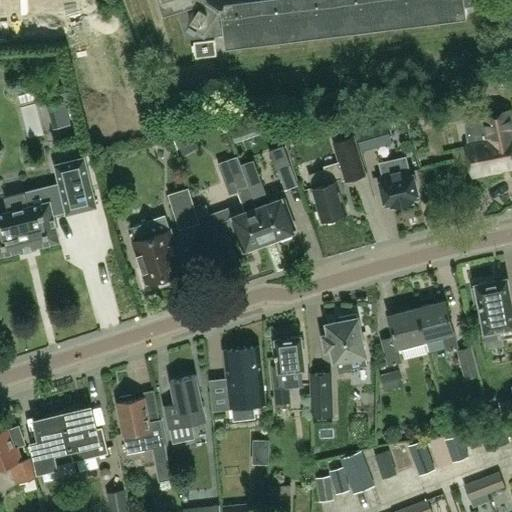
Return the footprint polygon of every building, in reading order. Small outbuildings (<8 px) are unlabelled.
[(464,1),(470,0),(251,0),(226,3),(225,0),(164,0),(165,1),(164,1),(165,3),(174,0),(186,39),(226,34),(227,42),(229,42),(464,12),(464,13),(466,13),(464,1)] [(197,57),(217,54),(215,39),(195,42),(197,57)] [(430,121),(430,114),(426,110),(421,110),(416,114),(416,119),(420,123),(425,124),(430,121)] [(484,119),(466,123),(469,142),(467,143),(473,174),(481,173),(511,167),(511,117),(511,114),(484,119)] [(357,130),(363,150),(377,146),(375,138),(389,134),(385,122),(357,130)] [(335,142),(340,161),(324,166),(325,170),(310,174),(314,187),(312,187),(313,190),(312,193),(313,200),(316,201),(322,220),(325,219),(328,221),(334,218),(336,216),(347,212),(341,193),(345,191),(341,180),(346,179),(346,180),(365,175),(353,136),(335,142)] [(270,243),(269,241),(241,165),(242,165),(238,154),(218,161),(230,194),(239,191),(246,212),(232,217),(233,219),(224,222),(229,235),(238,231),(243,247),(242,247),(243,248),(247,246),(248,251),(270,243)] [(68,213),(97,206),(84,156),(55,163),(64,197),(54,200),(53,199),(49,199),(50,201),(30,205),(28,197),(23,198),(7,202),(9,211),(0,212),(0,253),(21,249),(22,250),(36,247),(36,245),(60,239),(54,214),(67,211),(68,213)] [(380,163),(382,175),(380,176),(386,204),(391,203),(392,206),(414,200),(413,197),(418,196),(412,171),(410,172),(406,157),(380,163)] [(269,241),(270,243),(292,235),(291,231),(295,229),(295,228),(294,229),(283,198),(270,203),(254,160),(242,165),(241,165),(269,241)] [(285,189),(298,185),(291,164),(278,169),(285,189)] [(180,229),(199,223),(188,188),(169,194),(180,229)] [(174,276),(180,271),(183,270),(182,268),(181,269),(169,232),(170,231),(165,216),(131,227),(136,241),(134,241),(135,243),(136,243),(141,257),(139,258),(142,268),(144,267),(148,279),(147,280),(148,281),(168,275),(174,276)] [(501,338),(511,336),(511,301),(507,276),(502,277),(502,278),(497,279),(496,278),(491,279),(491,280),(476,283),(476,287),(472,288),(475,301),(479,300),(482,315),(481,316),(484,331),(499,328),(501,338)] [(417,308),(426,341),(444,336),(447,350),(458,347),(454,331),(446,300),(417,308)] [(426,341),(417,308),(389,315),(394,336),(382,339),(390,366),(401,363),(397,348),(426,341)] [(349,367),(366,364),(364,354),(365,354),(357,314),(339,317),(340,321),(328,324),(330,334),(321,336),(324,350),(331,348),(333,360),(337,359),(340,371),(350,369),(349,367)] [(305,368),(302,336),(299,336),(291,337),(290,332),(277,333),(277,338),(276,338),(277,352),(275,352),(276,356),(277,356),(278,366),(273,366),(276,403),(290,401),(288,386),(301,384),(301,369),(305,368)] [(224,350),(231,409),(265,405),(263,387),(259,346),(224,350)] [(465,379),(479,376),(471,346),(457,350),(465,379)] [(400,369),(380,374),(384,390),(404,384),(400,369)] [(331,372),(311,373),(313,417),(333,416),(331,372)] [(167,405),(172,427),(205,420),(201,400),(196,375),(171,380),(176,403),(167,405)] [(145,396),(132,399),(131,394),(119,397),(120,401),(117,402),(124,435),(127,453),(154,448),(166,446),(161,418),(149,421),(145,396)] [(102,426),(95,428),(90,408),(63,414),(73,461),(109,453),(102,426)] [(33,443),(39,469),(73,461),(63,414),(36,420),(41,441),(33,443)] [(486,451),(510,442),(502,422),(479,432),(486,451)] [(16,485),(35,479),(36,477),(30,457),(22,460),(18,447),(15,448),(9,429),(0,431),(0,467),(10,465),(16,485)] [(453,462),(469,456),(461,434),(445,439),(453,462)] [(419,475),(435,469),(425,441),(409,447),(419,475)] [(383,479),(397,474),(389,450),(375,455),(383,479)] [(354,494),(375,486),(362,451),(340,459),(343,467),(354,494)] [(170,466),(158,468),(161,480),(173,478),(170,466)] [(337,494),(350,490),(343,467),(330,470),(337,494)] [(482,479),(487,493),(505,486),(500,472),(482,479)] [(321,502),(334,500),(330,476),(316,478),(321,502)] [(470,499),(487,493),(482,479),(465,485),(470,499)] [(291,511),(292,495),(292,484),(270,484),(268,511),(291,511)] [(126,511),(122,489),(108,492),(111,511),(126,511)] [(432,511),(428,499),(410,506),(412,511),(432,511)]
